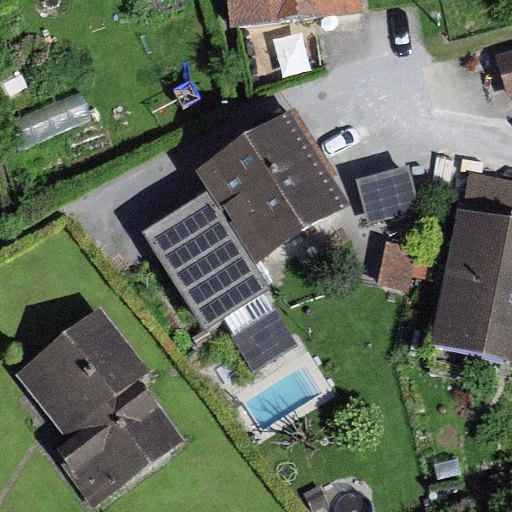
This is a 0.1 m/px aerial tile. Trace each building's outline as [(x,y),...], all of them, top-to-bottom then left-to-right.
[(367,0),(238,0),(243,35),(370,19),(367,0)] [(206,187),(261,278),(303,252),(308,233),(341,213),(328,190),(336,185),(297,120),(262,140),(268,150),(206,187)] [(511,364),(511,187),(480,181),(472,223),(467,221),(441,350),(511,364)] [(419,183),(379,196),(389,224),(429,210),(419,183)] [(159,243),(215,333),(266,301),(228,241),(236,236),(229,225),(221,229),(209,211),(159,243)] [(426,257),(398,251),(390,289),(418,295),(426,257)] [(155,375),(109,317),(26,381),(75,444),(61,455),(105,511),(192,445),(144,383),(155,375)]
